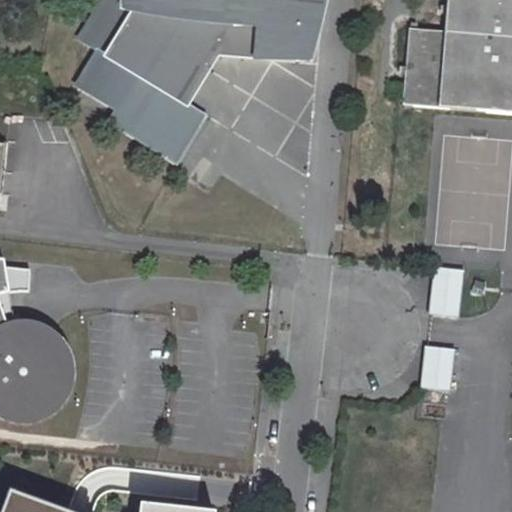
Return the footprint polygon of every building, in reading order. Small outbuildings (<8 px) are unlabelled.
[(205,115),(179,101),(209,53),(311,62),(314,28),(304,27),(306,0),(130,0),(130,2),(127,0),(104,0),(81,40),(100,52),(78,87),(118,112),(111,123),(177,163),(205,115)] [(511,117),(511,0),(448,0),(446,35),(410,31),(404,98),(403,108),(511,117)] [(0,208),(7,210),(14,147),(0,145),(0,208)] [(190,173),(201,184),(219,166),(208,155),(190,173)] [(5,260),(0,259),(0,410),(10,416),(26,420),(38,420),(52,416),(60,411),(71,400),(77,390),(81,376),(81,371),(80,361),(76,349),(68,337),(59,329),(54,326),(45,323),(36,321),(19,322),(12,324),(2,293),(15,291),(27,290),(31,290),(31,270),(6,267),(5,260)] [(436,317),(457,319),(462,273),(441,270),(436,317)] [(423,390),(448,393),(453,351),(427,349),(423,390)] [(196,511),(130,507),(129,511),(113,511),(0,502),(0,511),(196,511)]
